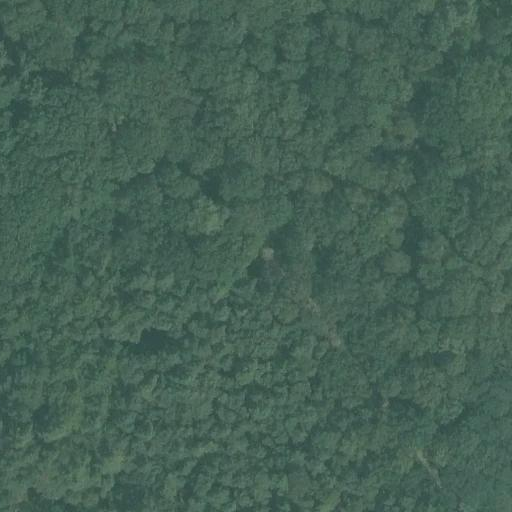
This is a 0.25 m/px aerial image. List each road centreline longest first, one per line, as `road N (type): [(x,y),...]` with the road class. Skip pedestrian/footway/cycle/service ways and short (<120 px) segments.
road 1 (unclassified): [(470,511),(263,243),(0,211)]
road 2 (track): [(422,0),(452,54),(455,96),(380,171),(305,225),(285,265)]
